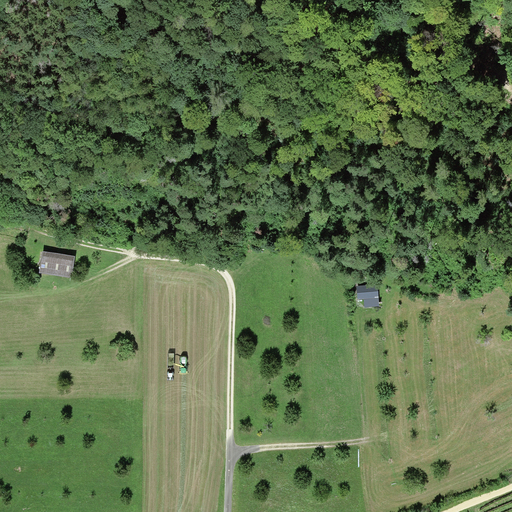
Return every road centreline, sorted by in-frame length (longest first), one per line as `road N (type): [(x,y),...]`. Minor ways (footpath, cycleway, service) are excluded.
road 1 (track): [(0,93),(89,119),(333,115),(511,101)]
road 2 (track): [(98,0),(191,38),(457,81),(506,99),(511,68)]
road 3 (track): [(0,219),(82,244),(217,268),(230,295),(228,451)]
road 4 (track): [(357,326),(362,442),(228,451)]
